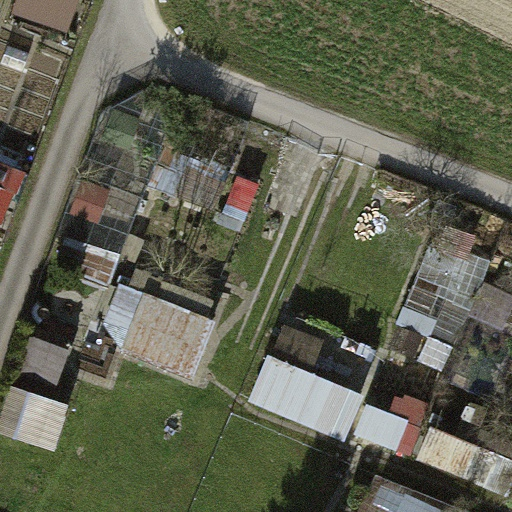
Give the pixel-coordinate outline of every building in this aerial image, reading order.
[(25,0),(20,18),(76,35),(87,0),(85,0),(25,0)] [(0,223),(12,229),(33,176),(0,163),(0,223)] [(114,351),(203,382),(225,321),(154,296),(147,316),(129,310),(114,351)] [(275,363),(257,403),(354,445),(372,404),(275,363)] [(13,400),(7,443),(68,451),(74,408),(13,400)] [(405,452),(414,425),(372,411),(363,438),(405,452)] [(452,511),(455,507),(384,480),(372,511),(452,511)]
